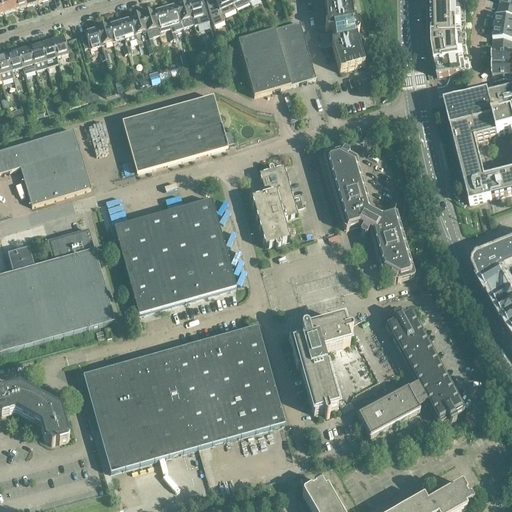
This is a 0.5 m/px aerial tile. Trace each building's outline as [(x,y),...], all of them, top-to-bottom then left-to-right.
[(10,0),(7,0),(0,2),(0,3),(4,16),(15,12),(10,0)] [(22,0),(10,0),(15,12),(26,9),(22,0)] [(34,0),(22,0),(26,9),(37,6),(34,0)] [(198,0),(186,4),(192,21),(196,20),(196,19),(203,16),(198,0)] [(236,11),(230,0),(212,0),(206,3),(211,21),(213,28),(223,23),(224,24),(225,24),(222,18),(222,17),(231,13),(229,8),(233,6),(236,12),(236,11)] [(243,2),(246,0),(247,0),(250,5),(248,0),(230,0),(236,11),(237,11),(236,10),(245,6),(243,2)] [(353,26),(350,0),(324,0),(327,27),(326,28),(325,30),(327,32),(329,33),(333,32),(334,39),(327,40),(329,47),(331,46),(340,75),(365,69),(356,38),(358,36),(359,33),(359,30),(357,27),(353,26)] [(430,0),(432,49),(437,80),(454,77),(471,74),(466,46),(464,0),(430,0)] [(511,0),(500,0),(499,5),(498,11),(511,14),(511,0)] [(175,7),(180,24),(187,21),(187,22),(192,21),(186,4),(175,7)] [(175,7),(164,10),(169,28),(173,27),(173,26),(180,24),(175,7)] [(152,14),(157,30),(164,28),(165,29),(169,28),(164,10),(152,14)] [(496,18),(495,29),(511,31),(511,14),(498,11),(496,18)] [(152,14),(141,17),(146,35),(151,33),(150,32),(157,30),(152,14)] [(130,21),(135,37),(142,35),(142,36),(146,35),(141,17),(130,21)] [(130,21),(119,24),(124,42),(128,40),(128,39),(135,37),(130,21)] [(119,43),(124,42),(119,24),(107,27),(112,44),(119,42),(119,43)] [(254,100),(292,88),(315,82),(300,26),(238,44),(254,100)] [(107,27),(96,31),(101,48),(106,47),(105,46),(112,44),(107,27)] [(511,31),(495,29),(493,42),(492,48),(511,49),(511,31)] [(101,48),(96,31),(84,34),(89,51),(97,49),(97,50),(101,48)] [(224,36),(217,39),(218,44),(226,42),(224,36)] [(51,44),(56,61),(68,57),(63,41),(51,44)] [(40,48),(45,64),(56,61),(51,44),(40,48)] [(213,46),(204,48),(209,65),(218,63),(213,46)] [(35,73),(47,70),(45,64),(40,48),(28,51),(35,73)] [(492,55),(492,66),(511,66),(511,49),(492,48),(492,55)] [(35,73),(28,51),(17,54),(22,71),(24,77),(35,73)] [(6,58),(11,75),(22,71),(17,54),(6,58)] [(11,75),(6,58),(0,59),(0,79),(1,83),(1,84),(13,80),(11,75)] [(191,69),(189,62),(182,64),(185,71),(191,69)] [(511,66),(492,66),(492,78),(493,78),(493,85),(511,83),(511,66)] [(145,77),(138,79),(141,86),(147,84),(145,77)] [(511,90),(444,107),(470,207),(511,195),(511,90)] [(99,101),(96,94),(85,98),(87,105),(99,101)] [(225,151),(211,102),(123,127),(137,176),(225,151)] [(55,106),(48,109),(50,116),(57,114),(55,106)] [(21,116),(12,119),(14,127),(23,124),(21,116)] [(8,119),(0,121),(4,132),(11,129),(8,119)] [(0,155),(0,177),(20,171),(31,209),(91,191),(73,133),(0,155)] [(231,133),(223,136),(227,147),(235,145),(231,133)] [(362,236),(364,238),(367,237),(370,233),(371,233),(370,235),(381,276),(388,279),(388,280),(389,282),(393,284),(394,284),(395,283),(396,283),(414,278),(414,277),(397,218),(394,217),(381,221),(370,214),(371,212),(368,200),(356,161),(348,156),(349,155),(348,153),(345,151),(343,152),(342,153),(341,153),(325,157),(323,160),(344,231),(347,233),(360,229),(362,230),(361,233),(362,236)] [(279,250),(280,249),(279,246),(290,243),(284,222),(298,219),(284,170),(273,173),(272,171),(271,169),(269,170),(268,172),(268,174),(258,177),(261,188),(264,197),(251,201),(265,250),(274,248),(275,250),(276,251),(278,251),(279,250)] [(211,204),(114,231),(139,319),(236,291),(211,204)] [(0,281),(0,357),(114,326),(88,233),(47,244),(53,266),(34,272),(28,252),(8,258),(13,277),(0,281)] [(477,266),(477,269),(478,273),(480,276),(483,283),(482,284),(487,294),(488,294),(504,322),(505,321),(510,331),(511,333),(511,294),(501,274),(507,271),(511,268),(511,248),(481,262),(479,264),(477,266)] [(407,389),(368,411),(358,416),(357,417),(369,439),(371,440),(420,414),(421,413),(419,409),(427,405),(438,425),(439,425),(447,421),(449,424),(452,424),(455,423),(456,419),(455,417),(463,413),(464,409),(420,326),(417,326),(415,322),(416,319),(412,313),(409,312),(401,317),(399,313),(397,313),(394,315),(393,318),(394,321),(386,325),(385,328),(389,335),(392,335),(393,338),(392,341),(417,386),(409,390),(408,390),(407,389)] [(346,333),(345,331),(343,324),(308,334),(307,332),(305,331),(302,331),(301,333),(301,336),(301,338),(288,341),(297,370),(300,369),(314,418),(323,415),(324,418),(324,419),(326,420),(328,420),(329,419),(329,417),(328,414),(338,411),(322,355),(350,348),(347,338),(350,337),(352,336),(352,333),(351,332),(349,332),(346,333)] [(257,331),(112,371),(83,380),(110,477),(284,428),(257,331)] [(95,335),(97,342),(103,340),(101,333),(95,335)] [(0,418),(1,418),(1,420),(15,416),(40,429),(44,444),(47,445),(49,445),(49,447),(51,448),(53,448),(55,447),(55,446),(56,447),(59,446),(67,444),(69,441),(61,412),(58,411),(19,388),(0,393),(0,418)] [(466,496),(467,494),(463,487),(460,486),(427,505),(423,500),(422,499),(400,511),(339,511),(327,490),(326,490),(324,491),(321,485),(319,483),(313,486),(314,489),(314,490),(312,491),(310,490),(302,494),(302,496),(310,511),(465,511),(466,511),(467,510),(466,508),(471,505),(473,503),(470,498),(467,498),(467,499),(465,496),(466,496)]
